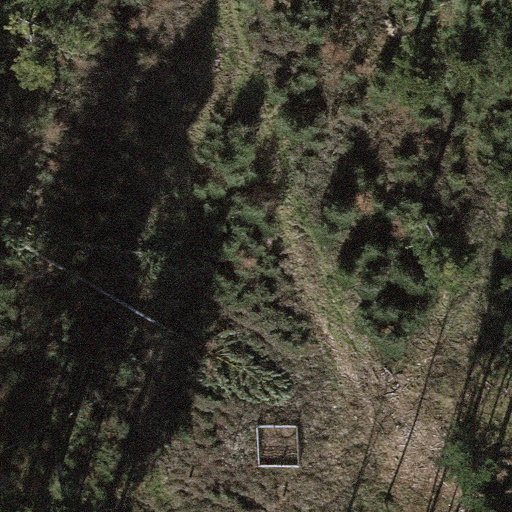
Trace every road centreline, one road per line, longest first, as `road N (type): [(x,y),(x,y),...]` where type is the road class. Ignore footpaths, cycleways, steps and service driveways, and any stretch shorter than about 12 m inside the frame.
road 1 (track): [(191,0),(177,86),(209,175),(425,359)]
road 2 (track): [(511,37),(370,11),(357,0)]
